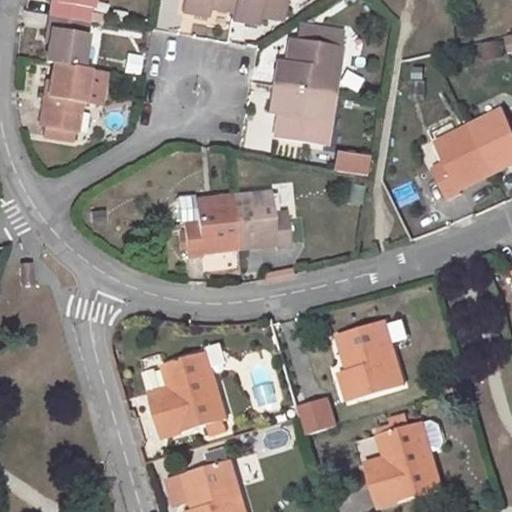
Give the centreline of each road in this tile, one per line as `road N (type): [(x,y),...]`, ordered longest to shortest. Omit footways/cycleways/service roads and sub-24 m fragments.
road 1 (residential): [(74,276),(172,299),(299,292),(441,249),(511,216)]
road 2 (residential): [(74,276),(142,511)]
road 3 (residential): [(165,127),(218,108),(223,82),(204,61),(177,63),(166,73),(162,100)]
road 4 (residential): [(28,203),(165,127)]
